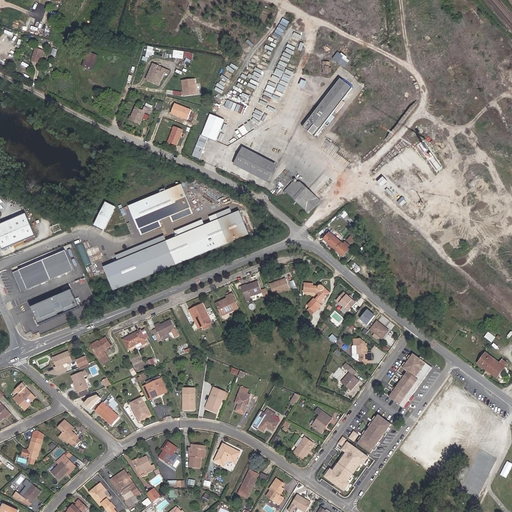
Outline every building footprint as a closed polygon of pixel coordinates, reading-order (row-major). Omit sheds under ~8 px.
[(35,47),(32,61),(42,63),(45,49),(35,47)] [(184,59),(194,59),(194,52),(175,50),(174,57),(184,58),(184,59)] [(90,51),(83,66),(95,71),(101,56),(90,51)] [(334,59),(346,66),(351,58),(338,51),(334,59)] [(153,68),(148,81),(159,86),(162,80),(160,78),(162,74),(167,76),(170,71),(162,68),(161,72),(156,70),(158,65),(154,63),(152,68),(153,68)] [(195,79),(181,80),(183,96),(197,95),(195,79)] [(337,80),(301,129),(313,138),(350,89),(337,80)] [(192,110),(175,104),(171,114),(188,120),(192,110)] [(130,116),(129,120),(140,125),(143,119),(142,117),(145,112),(150,114),(152,110),(145,107),(143,110),(139,109),(140,107),(136,106),(132,116),(130,116)] [(174,127),(168,143),(177,146),(182,131),(174,127)] [(235,165),(268,182),(277,165),(244,148),(235,165)] [(291,185),(284,193),(285,195),(305,212),(315,200),(298,185),(295,184),(291,185)] [(179,188),(126,210),(136,233),(188,211),(179,188)] [(318,203),(315,200),(305,212),(308,215),(318,203)] [(103,207),(93,231),(102,234),(106,222),(107,222),(110,215),(107,214),(109,209),(103,207)] [(27,214),(0,225),(0,241),(4,250),(37,236),(27,214)] [(236,214),(101,271),(111,294),(246,237),(236,214)] [(327,232),(322,238),(324,240),(324,241),(343,257),(349,250),(347,248),(349,246),(346,243),(343,245),(330,234),(329,234),(327,232)] [(353,234),(348,240),(352,243),(355,240),(356,242),(359,239),(353,234)] [(84,266),(90,263),(83,242),(76,245),(84,266)] [(66,251),(14,274),(22,294),(75,271),(66,251)] [(265,290),(269,300),(285,294),(281,284),(265,290)] [(256,295),(253,287),(237,293),(242,307),(247,305),(246,302),(257,297),(259,303),(264,301),(261,293),(256,295)] [(316,308),(323,299),(319,295),(321,293),(318,291),(311,290),(310,288),(302,288),(302,296),(312,296),(315,299),(305,311),(312,317),(318,310),(316,308)] [(72,290),(31,308),(39,326),(80,308),(72,290)] [(353,307),(341,296),(334,304),(346,315),(353,307)] [(222,302),(223,304),(224,307),(213,312),(217,321),(234,313),(228,300),(222,302)] [(224,307),(223,304),(212,309),(213,312),(224,307)] [(361,319),(371,326),(379,314),(369,308),(361,319)] [(186,316),(188,321),(190,321),(193,328),(191,328),(194,334),(198,332),(199,335),(208,331),(198,310),(186,316)] [(352,327),(356,331),(361,325),(357,321),(352,327)] [(369,332),(379,342),(386,334),(375,325),(369,332)] [(167,326),(157,331),(151,334),(152,335),(148,337),(153,348),(158,345),(157,342),(171,335),(167,326)] [(469,342),(473,345),(478,339),(474,335),(469,342)] [(480,338),(478,339),(473,345),(483,353),(493,340),(490,337),(488,339),(482,335),(480,338)] [(119,346),(124,356),(141,346),(136,336),(119,346)] [(366,350),(367,350),(366,343),(365,343),(364,341),(359,338),(353,339),(354,344),(352,345),(352,346),(353,356),(355,358),(359,358),(359,360),(363,360),(363,364),(370,363),(370,360),(369,360),(368,352),(367,352),(366,352),(366,350)] [(101,344),(94,349),(94,350),(88,354),(98,372),(104,368),(99,358),(106,353),(101,344)] [(388,400),(402,410),(430,370),(411,357),(401,371),(406,375),(402,380),(400,383),(393,392),(391,395),(388,400)] [(498,368),(485,358),(476,369),(494,383),(506,368),(501,364),(498,368)] [(63,359),(56,361),(56,363),(47,367),(50,374),(49,375),(51,379),(58,376),(57,371),(67,368),(63,359)] [(78,373),(86,369),(83,363),(75,366),(78,373)] [(344,367),(351,372),(342,382),(350,390),(359,380),(354,375),(356,372),(347,363),(344,367)] [(105,387),(111,384),(108,377),(102,380),(105,387)] [(67,382),(75,400),(84,396),(77,379),(67,382)] [(148,405),(159,400),(157,398),(162,395),(156,381),(141,388),(142,391),(139,393),(144,405),(148,404),(148,405)] [(207,409),(216,413),(225,391),(216,387),(207,409)] [(237,407),(245,410),(251,394),(249,393),(250,390),(241,387),(237,399),(239,400),(237,407)] [(12,408),(20,415),(31,404),(17,390),(11,397),(17,403),(12,408)] [(93,409),(104,397),(98,392),(87,404),(93,409)] [(191,416),(190,407),(188,408),(188,399),(190,399),(190,393),(178,393),(179,416),(191,416)] [(294,408),(298,401),(293,399),(289,405),(294,408)] [(127,409),(135,427),(145,422),(137,405),(127,409)] [(265,414),(260,411),(251,427),(257,431),(261,423),(273,431),(278,422),(272,419),(274,414),(267,409),(265,414)] [(324,425),(326,426),(331,418),(319,409),(316,412),(320,415),(313,426),(320,431),(324,425)] [(115,424),(104,414),(102,413),(98,410),(92,418),(108,432),(115,424)] [(373,451),(394,421),(380,412),(358,441),(373,451)] [(73,444),(67,439),(65,437),(67,434),(60,428),(54,435),(59,439),(57,443),(64,449),(70,454),(75,449),(72,446),(73,444)] [(355,430),(350,437),(356,441),(361,434),(355,430)] [(297,446),(303,439),(301,437),(295,444),(297,446)] [(31,440),(30,445),(39,448),(41,441),(36,438),(31,440)] [(295,453),(303,459),(314,444),(305,438),(295,453)] [(369,456),(347,441),(342,449),(347,452),(333,471),(330,469),(325,476),(344,490),(350,482),(348,480),(360,463),(363,465),(369,456)] [(26,466),(32,467),(33,467),(39,448),(30,445),(26,459),(20,458),(19,464),(26,466)] [(232,451),(233,450),(224,445),(216,460),(225,464),(228,458),(236,462),(239,455),(232,451)] [(164,448),(160,452),(162,453),(159,458),(154,465),(163,471),(174,455),(164,448)] [(198,463),(200,463),(200,455),(202,455),(202,451),(190,451),(190,461),(190,463),(187,463),(187,473),(198,474),(198,463)] [(55,488),(60,482),(65,476),(64,475),(68,471),(60,463),(52,471),(54,473),(47,480),(55,488)] [(129,470),(136,483),(149,477),(149,475),(151,475),(149,471),(147,472),(143,463),(129,470)] [(253,485),(254,485),(258,478),(257,477),(259,473),(251,470),(242,489),(245,491),(246,489),(250,491),(253,485)] [(203,484),(211,487),(214,476),(206,474),(203,484)] [(128,495),(131,492),(121,478),(111,485),(119,496),(126,491),(128,495)] [(271,490),(267,496),(280,504),(284,497),(279,494),(283,488),(281,487),(283,483),(277,479),(270,489),(271,490)] [(13,504),(22,510),(25,507),(30,511),(39,499),(24,487),(20,493),(23,495),(20,500),(23,503),(21,505),(15,501),(13,504)] [(107,511),(108,511),(99,500),(102,498),(96,491),(89,497),(90,499),(87,502),(91,507),(93,506),(94,508),(93,509),(95,511),(98,511),(101,510),(102,511),(100,511),(107,511)] [(292,511),(295,509),(298,511),(297,511),(304,511),(311,502),(298,494),(288,510),(292,511)] [(150,496),(143,500),(150,509),(156,504),(150,496)]
